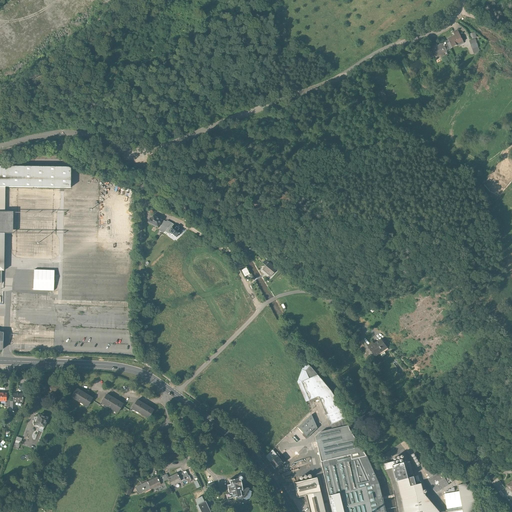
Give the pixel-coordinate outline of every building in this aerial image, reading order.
[(460,35),(449,41),(452,48),(457,46),(457,45),(463,42),(460,35)] [(431,45),(436,57),(442,55),(441,53),(444,52),(446,51),(447,52),(450,51),(447,44),(445,45),(444,43),(438,46),(437,43),(431,45)] [(0,187),(4,188),(71,189),(71,170),(9,168),(0,167),(0,187)] [(10,213),(3,213),(0,212),(0,234),(2,234),(10,234),(10,213)] [(161,220),(153,216),(151,219),(150,218),(147,223),(158,228),(161,220)] [(166,222),(164,221),(159,230),(164,233),(171,223),(167,221),(166,222)] [(174,225),(171,223),(164,233),(167,235),(170,232),(169,232),(174,225)] [(182,230),(174,225),(169,232),(170,232),(177,237),(182,230)] [(263,270),(271,277),(277,269),(269,262),(266,266),(263,270)] [(370,349),(375,357),(387,348),(382,341),(370,349)] [(385,511),(383,499),(379,485),(367,457),(362,448),(350,430),(346,417),(332,392),(311,367),(305,371),(302,382),(311,403),(320,399),(333,429),(320,433),(315,437),(320,462),(332,511),(385,511)] [(75,389),(70,399),(86,408),(92,398),(75,389)] [(106,394),(100,404),(117,414),(123,404),(106,394)] [(24,404),(25,396),(16,395),(15,403),(13,403),(12,409),(17,409),(18,404),(24,404)] [(136,400),(131,410),(147,419),(153,409),(136,400)] [(318,428),(312,415),(298,428),(307,438),(318,428)] [(45,429),(48,419),(38,416),(34,428),(39,429),(40,428),(45,429)] [(265,457),(270,463),(278,457),(283,463),(282,463),(283,464),(285,463),(277,452),(275,454),(272,450),(265,457)] [(283,463),(278,457),(270,463),(273,467),(275,469),(282,463),(283,463)] [(429,461),(422,465),(431,478),(428,479),(436,492),(449,484),(441,471),(437,474),(429,461)] [(402,500),(404,511),(439,511),(425,493),(422,483),(416,485),(414,477),(409,478),(405,463),(394,465),(393,462),(383,465),(386,470),(394,468),(402,500)] [(186,471),(178,475),(181,481),(185,479),(184,478),(188,476),(186,471)] [(177,474),(167,479),(169,482),(171,486),(181,481),(178,475),(177,474)] [(166,475),(158,479),(161,485),(169,482),(167,479),(166,475)] [(228,498),(241,496),(242,500),(245,496),(248,493),(249,489),(248,488),(242,489),(240,481),(242,480),(243,479),(243,477),(241,476),(238,476),(237,477),(238,479),(230,481),(230,485),(228,485),(229,494),(227,495),(228,498)] [(151,490),(161,485),(158,479),(158,477),(147,482),(151,490)] [(325,511),(317,477),(293,483),(297,498),(305,496),(309,511),(325,511)] [(139,496),(151,490),(147,482),(135,488),(139,496)] [(479,511),(477,497),(466,484),(459,485),(460,491),(445,494),(448,511),(479,511)] [(130,496),(132,489),(126,487),(124,494),(130,496)]
